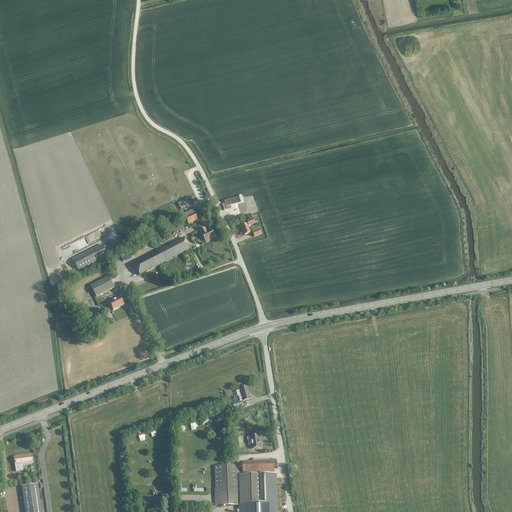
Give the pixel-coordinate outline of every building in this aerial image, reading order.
[(193,210),(183,215),(188,225),(197,221),(193,210)] [(247,225),(241,227),(245,236),(251,233),(248,227),(256,224),(254,220),(246,223),(247,225)] [(174,235),(184,230),(181,223),(171,228),(174,235)] [(209,239),(214,237),(211,230),(207,232),(205,228),(199,231),(205,242),(206,243),(210,241),(209,239)] [(162,264),(190,250),(184,239),(157,253),(162,264)] [(108,257),(102,245),(73,260),(78,271),(108,257)] [(123,262),(132,257),(129,252),(120,257),(123,262)] [(157,253),(134,265),(139,276),(162,264),(157,253)] [(109,278),(104,280),(91,287),(96,298),(114,289),(109,278)] [(124,305),(120,298),(109,303),(113,311),(124,305)] [(239,389),(240,390),(236,391),(237,396),(241,396),(243,401),(251,399),(248,387),(239,389)] [(252,450),(261,448),(259,436),(250,437),(252,450)] [(23,471),(22,464),(33,462),(32,455),(14,457),(15,461),(14,461),(14,462),(15,462),(16,472),(23,471)] [(238,466),(214,467),(216,507),(240,506),(239,511),(276,511),(276,496),(277,496),(276,474),(274,474),(273,461),(242,463),(242,462),(238,463),(238,466)] [(41,511),(38,485),(22,487),(25,511),(41,511)]
